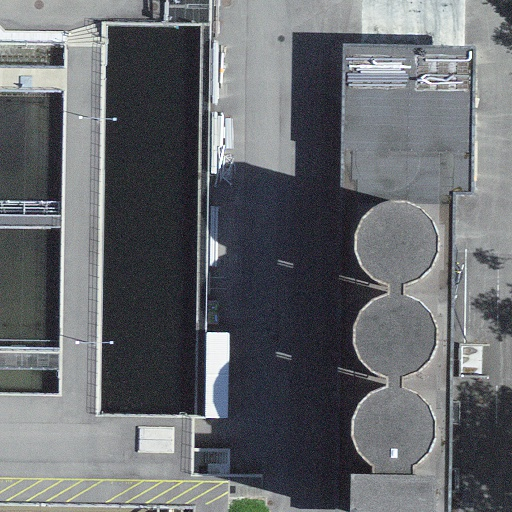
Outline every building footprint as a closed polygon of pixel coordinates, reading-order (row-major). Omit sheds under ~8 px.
[(446,197),(451,56),(327,51),(321,193),(446,197)] [(396,285),(411,274),(420,258),(420,240),(411,223),(396,213),(377,211),(360,217),(348,231),(343,249),(348,267),(360,281),(377,287),(396,285)] [(392,377),(407,366),(416,350),(416,331),(407,315),(392,304),(374,302),(356,309),(344,323),(340,341),(344,359),(356,372),(374,379),(392,377)] [(386,464),(401,454),(410,437),(410,419),(401,403),(386,392),(367,390),(350,397),(338,410),(333,428),(338,446),(350,460),(367,467),(386,464)] [(323,511),(419,511),(421,484),(325,479),(323,511)]
